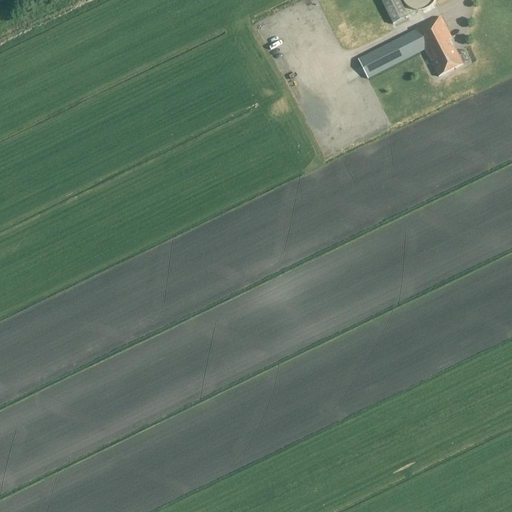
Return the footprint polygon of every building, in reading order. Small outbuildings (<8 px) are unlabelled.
[(399,0),(387,0),(383,3),(393,24),(408,17),(399,0)] [(402,0),(404,3),(407,7),(411,9),(415,11),(420,11),(425,10),(431,7),(436,2),(436,0),(402,0)] [(414,32),(358,60),(368,79),(425,51),(439,78),(463,65),(454,48),(451,49),(447,41),(451,39),(440,17),(414,31),(414,32)] [(262,25),(264,34),(271,33),(269,23),(262,25)] [(288,54),(276,57),(278,64),(290,62),(288,54)]
